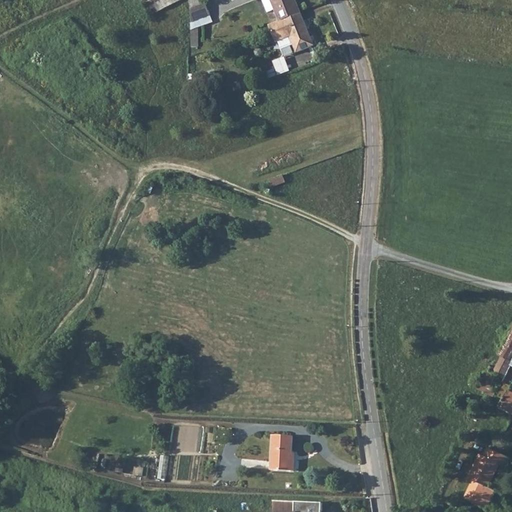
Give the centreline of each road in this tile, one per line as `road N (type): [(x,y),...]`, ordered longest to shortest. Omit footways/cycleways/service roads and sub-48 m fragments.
road 1 (tertiary): [(364,247),(365,418),(385,511)]
road 2 (tertiary): [(337,0),(372,129),(364,247)]
road 3 (unclassified): [(364,247),(511,289)]
